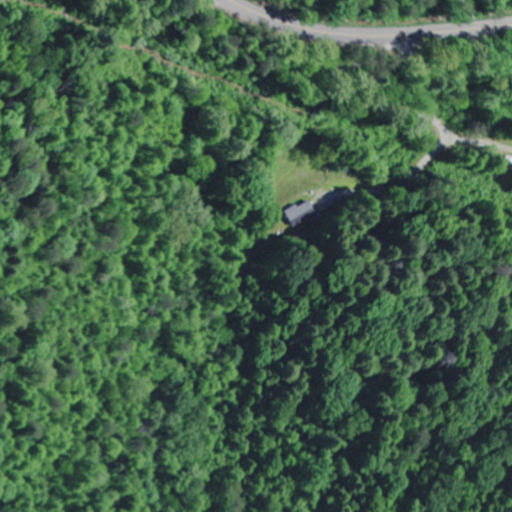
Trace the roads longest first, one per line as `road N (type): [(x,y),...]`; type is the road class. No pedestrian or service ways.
road 1 (secondary): [(231,0),(333,33),(511,25)]
road 2 (residential): [(413,34),(403,70),(352,75),(346,95),(358,107),(435,134),(468,160)]
